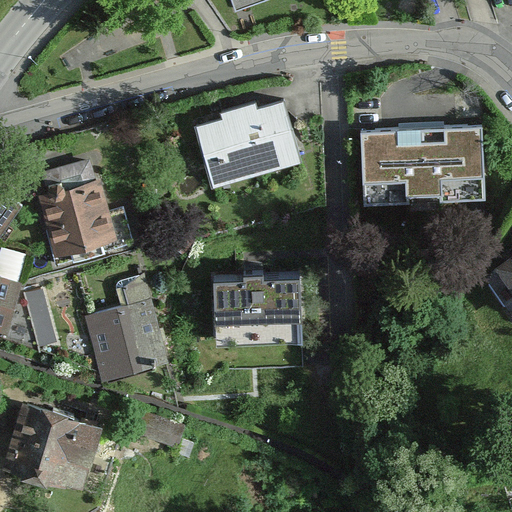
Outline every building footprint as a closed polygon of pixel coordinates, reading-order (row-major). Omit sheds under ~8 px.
[(186,114),(204,180),(295,155),(277,89),(186,114)] [(483,120),(360,126),(364,202),(486,196),(483,120)] [(119,239),(95,158),(32,177),(56,258),(119,239)] [(0,190),(0,235),(20,203),(0,190)] [(511,234),(484,253),(511,295),(511,234)] [(309,332),(308,267),(220,268),(221,333),(309,332)] [(17,272),(0,268),(0,327),(3,328),(17,272)] [(169,359),(146,276),(77,295),(99,378),(169,359)] [(48,282),(30,287),(44,342),(62,337),(48,282)] [(26,380),(0,454),(83,482),(109,408),(26,380)]
